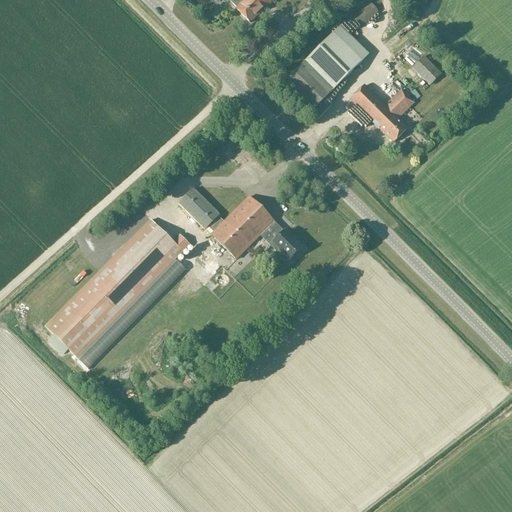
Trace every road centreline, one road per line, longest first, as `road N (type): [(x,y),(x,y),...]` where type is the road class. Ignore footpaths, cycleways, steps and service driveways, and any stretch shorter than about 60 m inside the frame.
road 1 (tertiary): [(511,361),(149,0)]
road 2 (unknown): [(0,303),(239,88)]
